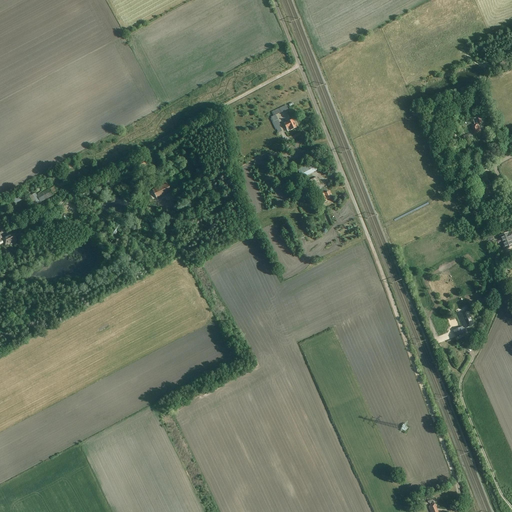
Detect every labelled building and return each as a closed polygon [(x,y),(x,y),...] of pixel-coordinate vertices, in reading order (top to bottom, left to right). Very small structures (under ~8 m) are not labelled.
[(279,125),(280,125),(275,115),(279,114),(278,112),(287,109),(286,105),(271,112),(273,116),(271,117),(278,133),(281,131),(279,125)] [(473,119),(474,124),(471,125),(474,135),(482,133),(480,128),(480,129),(479,127),(480,127),(479,124),(482,123),(482,122),(484,121),(483,118),(481,119),(480,117),(473,119)] [(289,128),(290,130),(296,128),(292,119),(284,124),(286,129),(289,128)] [(477,159),(478,161),(481,167),(488,164),(484,156),(477,159)] [(138,164),(140,168),(144,165),(146,169),(150,168),(146,160),(138,164)] [(316,171),(312,163),(305,167),(302,169),(302,170),(301,171),(300,168),(296,170),(299,174),(301,178),(301,179),(316,171)] [(317,177),(306,182),(310,189),(320,184),(317,177)] [(484,185),(485,187),(484,187),(485,190),(481,192),(484,198),(491,194),(487,186),(490,184),(486,177),(477,182),(479,188),(484,185)] [(164,194),(171,191),(167,183),(160,187),(160,186),(152,190),(157,199),(164,195),(164,194)] [(40,201),(44,198),(45,200),(53,195),(52,194),(57,191),(54,186),(41,193),(37,196),(40,201)] [(326,200),(331,198),(329,192),(324,194),(323,190),(318,192),(320,197),(319,198),(319,200),(321,199),(322,203),(327,201),(326,200)] [(24,199),(21,194),(12,199),(15,204),(24,199)] [(482,195),(476,199),(479,205),(485,201),(482,195)] [(486,221),(480,224),(484,232),(489,229),(486,221)] [(507,248),(511,247),(511,246),(511,241),(511,240),(511,239),(511,231),(509,233),(500,236),(504,246),(506,246),(507,248)] [(0,244),(4,243),(5,245),(16,239),(13,233),(2,239),(0,239),(0,244)] [(463,315),(461,316),(466,329),(474,325),(468,310),(462,313),(463,315)] [(458,337),(466,333),(463,326),(460,327),(459,326),(454,328),(458,337)]
